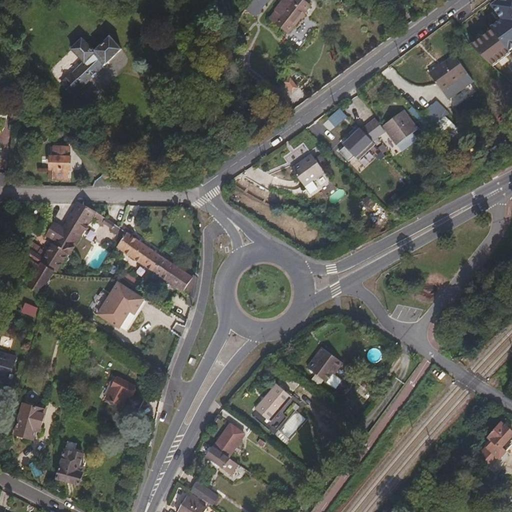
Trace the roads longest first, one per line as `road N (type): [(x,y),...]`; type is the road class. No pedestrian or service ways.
road 1 (residential): [(197,189),(458,0)]
road 2 (secondary): [(152,511),(220,383),(265,330)]
road 3 (secondary): [(483,198),(345,266),(295,267)]
road 4 (residential): [(0,191),(197,189)]
road 5 (residential): [(189,393),(176,376),(203,303),(211,230),(227,217)]
road 6 (unclassified): [(411,339),(497,232),(495,192)]
road 7 (secondary): [(353,281),(483,198)]
road 8 (secondary): [(189,393),(142,511)]
road 9 (residential): [(411,339),(511,408)]
